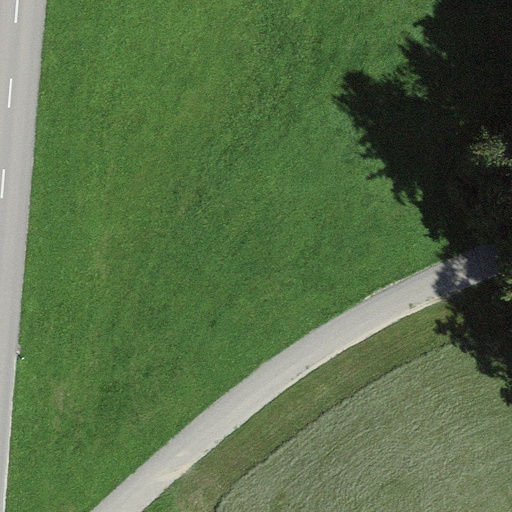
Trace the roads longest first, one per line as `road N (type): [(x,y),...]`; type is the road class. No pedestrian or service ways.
road 1 (track): [(511,259),(341,343),(239,413),(122,511)]
road 2 (tertiary): [(20,0),(0,246)]
